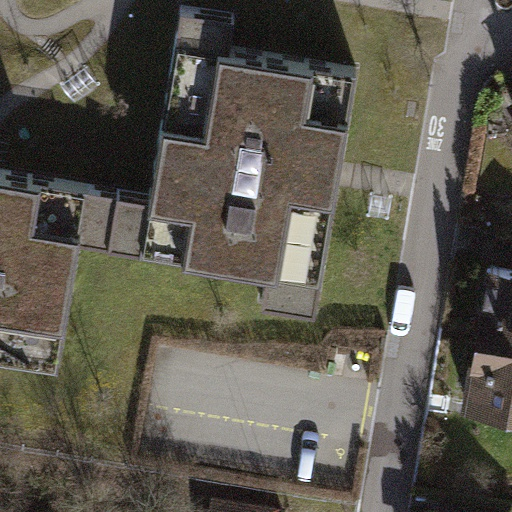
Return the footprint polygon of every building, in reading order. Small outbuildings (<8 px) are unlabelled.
[(222,10),(179,4),(151,182),(116,177),(106,241),(260,265),(255,298),(316,308),(354,60),(218,39),(222,10)] [(0,354),(55,364),(78,235),(106,241),(116,177),(0,158),(0,354)] [(511,275),(489,272),(476,347),(511,353),(511,275)] [(511,353),(476,347),(463,420),(511,428),(511,353)] [(293,511),(295,500),(219,492),(217,511),(293,511)]
